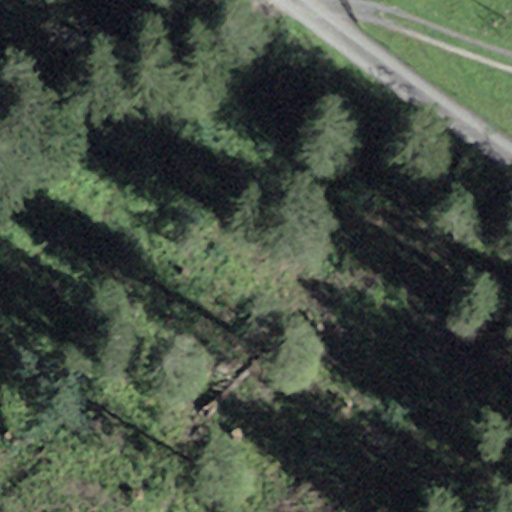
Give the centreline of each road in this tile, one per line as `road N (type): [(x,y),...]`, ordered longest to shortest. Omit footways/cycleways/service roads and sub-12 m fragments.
road 1 (track): [(284,0),(511,171)]
road 2 (track): [(303,19),(367,27),(511,72)]
